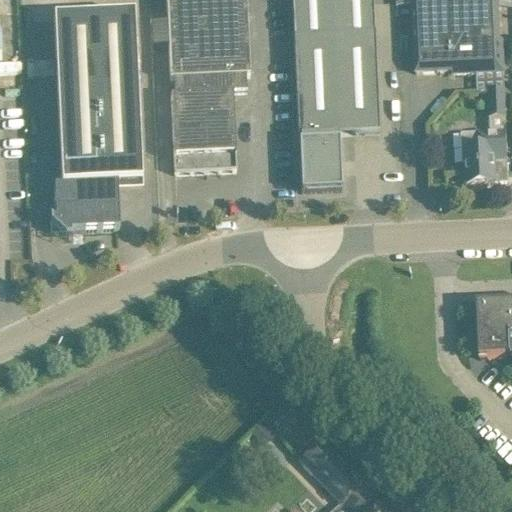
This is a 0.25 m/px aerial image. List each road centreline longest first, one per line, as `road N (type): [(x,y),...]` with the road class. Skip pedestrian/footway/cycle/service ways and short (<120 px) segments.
road 1 (unclassified): [(463,511),(329,379),(315,344),(309,239)]
road 2 (unclassified): [(0,345),(180,262),(241,244),(309,239)]
road 3 (unclassified): [(511,232),(309,239)]
